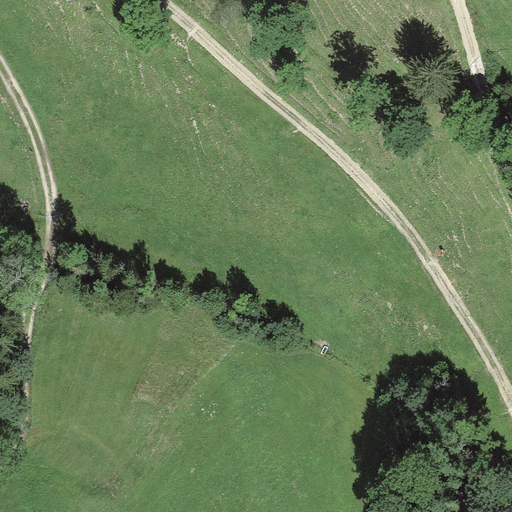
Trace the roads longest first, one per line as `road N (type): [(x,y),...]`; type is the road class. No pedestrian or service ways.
road 1 (track): [(511,399),(430,264),(367,184),(157,0)]
road 2 (track): [(0,61),(52,190),(31,359),(0,450)]
road 3 (track): [(458,0),(511,172)]
